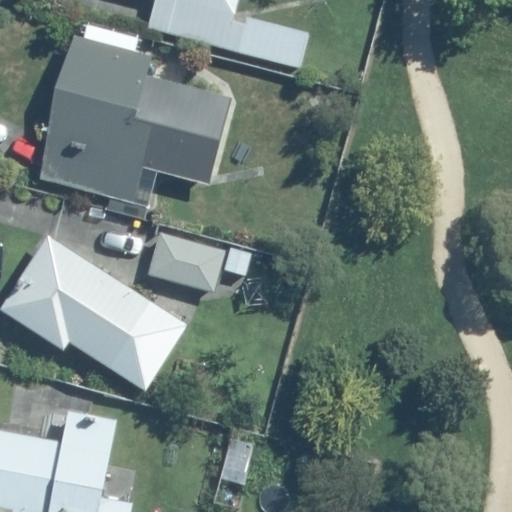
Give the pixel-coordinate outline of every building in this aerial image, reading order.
[(155,0),(149,24),(161,27),(301,69),(312,29),(239,7),(241,0),(155,0)] [(36,173),(44,175),(148,207),(160,168),(208,182),(232,99),(158,77),(162,63),(137,55),(142,38),(90,22),(86,38),(77,36),(36,173)] [(162,232),(152,275),(219,291),(229,249),(162,232)] [(193,325),(182,318),(51,235),(4,309),(67,349),(72,341),(151,392),(193,325)] [(69,411),(68,421),(52,511),(133,511),(135,503),(105,498),(118,420),(69,411)] [(0,511),(45,511),(59,441),(0,428),(0,511)]
